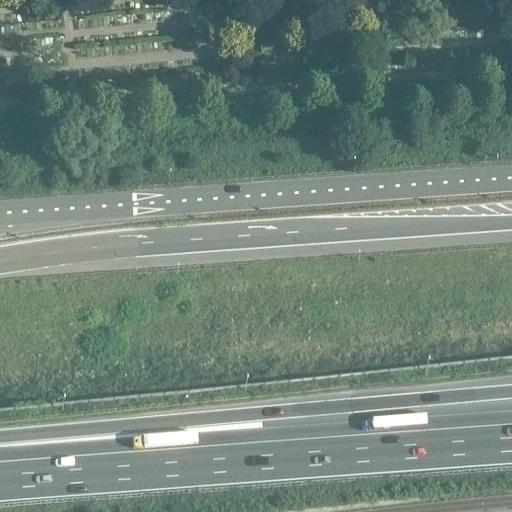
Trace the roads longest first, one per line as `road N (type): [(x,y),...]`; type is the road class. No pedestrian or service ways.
road 1 (motorway): [(511,392),(190,421),(0,449)]
road 2 (motorway): [(0,261),(235,235),(511,224)]
road 3 (motorway): [(511,178),(0,215)]
road 4 (motorway): [(511,439),(0,473)]
